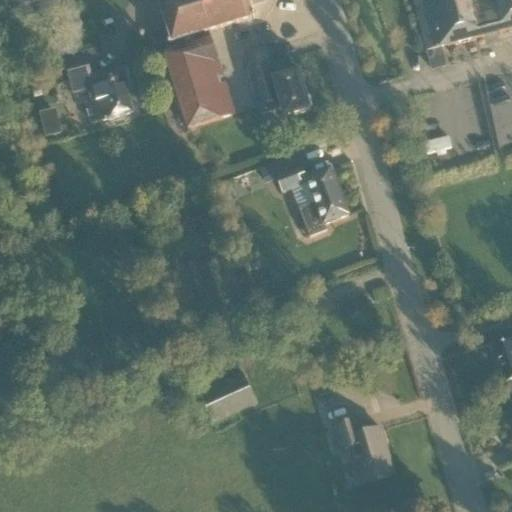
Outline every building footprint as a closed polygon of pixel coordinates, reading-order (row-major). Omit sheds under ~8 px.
[(158,0),(168,30),(157,33),(160,53),(164,52),(188,130),(235,115),(230,99),(225,85),(220,86),(212,62),(218,60),(210,33),(256,19),(252,6),(269,1),(268,0),(158,0)] [(511,0),(413,0),(428,52),(511,29),(511,0)] [(14,5),(2,8),(6,23),(18,20),(14,5)] [(274,79),(266,50),(244,56),(261,115),(281,110),(284,119),(311,111),(300,72),(274,79)] [(92,80),(86,59),(66,64),(74,94),(93,89),(97,102),(87,105),(92,124),(101,122),(134,114),(123,72),(92,80)] [(44,111),(48,137),(65,134),(62,108),(44,111)] [(308,184),(316,204),(299,210),(310,239),(328,232),(325,226),(349,217),(331,170),(307,179),(301,165),(275,175),(283,194),(308,184)] [(228,239),(214,199),(201,204),(207,222),(204,223),(211,244),(228,239)] [(211,309),(216,322),(238,314),(230,293),(232,292),(227,279),(230,278),(220,251),(188,263),(206,311),(211,309)] [(30,254),(33,269),(45,266),(42,252),(30,254)] [(511,341),(493,347),(504,384),(511,381),(511,341)] [(257,404),(244,374),(199,394),(213,424),(257,404)] [(362,435),(358,421),(332,429),(339,452),(349,448),(360,486),(395,475),(381,429),(362,435)]
